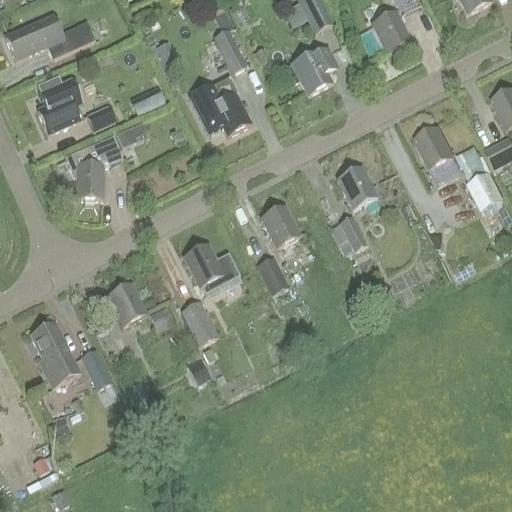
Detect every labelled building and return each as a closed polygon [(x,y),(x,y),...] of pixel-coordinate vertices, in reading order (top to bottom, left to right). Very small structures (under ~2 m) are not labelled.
[(9,0),(14,10),(38,0),(9,0)] [(334,30),(318,0),(293,0),(315,40),(334,30)] [(467,19),(491,7),(487,0),(451,0),(454,4),(458,2),(467,19)] [(387,60),(411,48),(395,16),(371,29),(387,60)] [(54,20),(4,42),(15,67),(60,47),(66,60),(96,47),(88,27),(62,38),(54,20)] [(248,72),(232,41),(229,35),(213,43),(233,80),(248,72)] [(339,69),(329,50),(280,75),(289,92),(300,87),(307,101),(332,89),(325,76),(339,69)] [(47,141),(80,126),(74,113),(83,109),(72,84),(61,89),(58,81),(37,91),(40,98),(38,99),(44,112),(36,116),(47,141)] [(208,140),(222,133),(227,142),(251,130),(227,83),(189,103),(208,140)] [(158,92),(130,105),(137,121),(165,108),(158,92)] [(506,137),(511,133),(511,94),(490,106),(506,137)] [(115,126),(108,110),(85,120),(93,136),(115,126)] [(429,175),(453,163),(437,133),(413,145),(429,175)] [(103,206),(103,173),(123,165),(113,142),(65,162),(74,185),(76,185),(75,205),(103,206)] [(511,166),(511,147),(509,142),(482,156),(493,177),(511,166)] [(502,204),(474,150),(457,158),(471,186),(466,189),(480,216),(502,204)] [(337,184),(357,224),(368,219),(364,211),(377,204),(361,172),(337,184)] [(275,253),(299,241),(284,211),(260,223),(275,253)] [(367,251),(352,223),(332,233),(345,259),(353,255),(354,258),(367,251)] [(199,292),(223,280),(207,250),(183,262),(199,292)] [(289,291),(274,261),(257,269),(272,300),(289,291)] [(122,331),(146,318),(131,289),(107,301),(122,331)] [(219,343),(200,307),(182,316),(201,352),(219,343)] [(157,317),(165,334),(182,325),(174,308),(157,317)] [(54,328),(30,341),(42,364),(38,366),(53,394),(80,380),(54,328)] [(211,352),(203,356),(208,366),(216,362),(211,352)] [(114,387),(97,354),(81,363),(97,396),(114,387)] [(70,434),(63,422),(48,430),(55,442),(70,434)] [(0,511),(16,505),(0,473),(0,511)]
